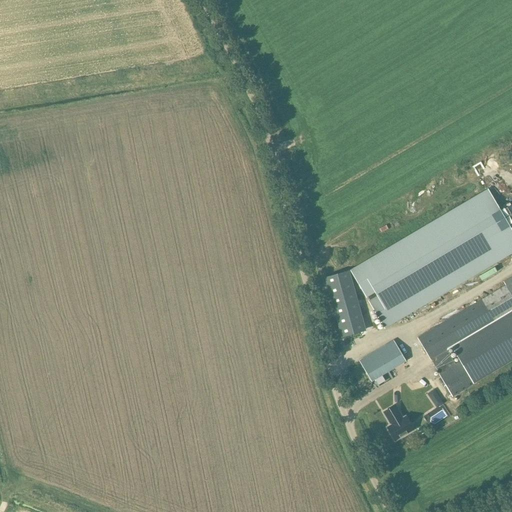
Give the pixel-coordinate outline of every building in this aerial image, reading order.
[(472,166),(479,177),(489,171),(482,160),(472,166)] [(445,180),(459,176),(457,168),(443,172),(445,180)] [(511,233),(503,219),(511,213),(511,209),(509,204),(498,210),(487,190),(352,270),(368,298),(369,297),(371,300),(370,301),(386,328),(511,254),(511,233)] [(511,277),(504,282),(506,286),(418,337),(431,360),(452,396),(511,360),(511,277)] [(406,361),(393,340),(376,350),(359,360),(371,381),(406,361)] [(395,441),(413,430),(406,417),(403,419),(395,406),(384,413),(390,422),(391,422),(393,425),(387,428),(395,441)]
